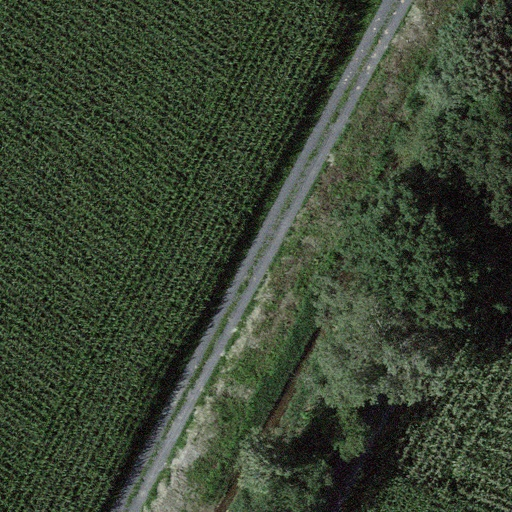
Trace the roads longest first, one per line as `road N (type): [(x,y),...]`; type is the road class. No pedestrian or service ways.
road 1 (track): [(134,511),(410,0)]
road 2 (track): [(511,191),(337,511)]
